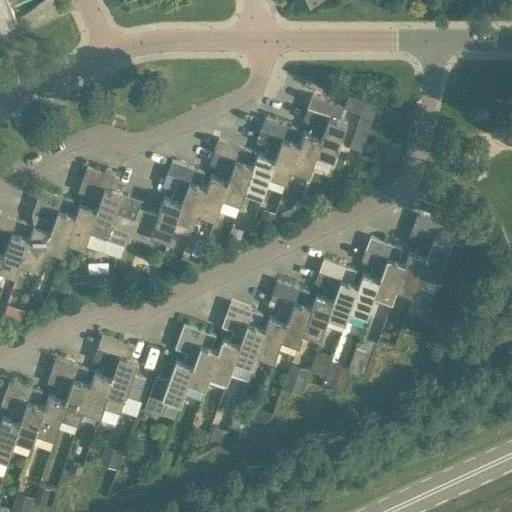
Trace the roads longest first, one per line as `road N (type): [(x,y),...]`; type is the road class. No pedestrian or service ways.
road 1 (residential): [(0,353),(100,305),(134,314),(390,195),(411,162),(438,37)]
road 2 (residential): [(0,180),(95,136),(126,147),(251,92),(262,70),(262,38)]
road 3 (unclassified): [(262,38),(438,37)]
road 4 (unclassified): [(113,52),(153,40),(262,38)]
road 5 (unclassified): [(0,103),(113,52)]
road 6 (primary): [(403,511),(511,461)]
